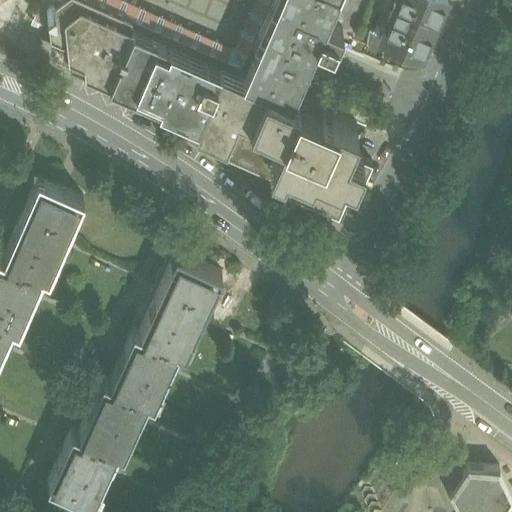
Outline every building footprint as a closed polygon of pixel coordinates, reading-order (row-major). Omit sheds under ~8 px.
[(133,22),(82,0),(65,0),(56,6),(55,7),(54,7),(48,12),(50,30),(58,33),(60,56),(109,77),(133,22)] [(132,12),(123,8),(118,12),(91,0),(82,0),(133,22),(132,12)] [(330,0),(273,0),(243,70),(291,91),(307,54),(316,32),(332,39),(335,32),(338,33),(343,22),(324,14),(330,0)] [(443,0),(395,0),(381,34),(380,36),(388,40),(420,53),(443,0)] [(221,60),(133,22),(109,77),(197,116),(221,60)] [(381,34),(370,28),(367,43),(383,51),(388,40),(380,36),(381,34)] [(243,70),(221,60),(197,116),(210,121),(201,141),(280,175),(275,187),(316,205),(319,199),(338,208),(349,183),(358,186),(372,155),(347,144),(357,120),(291,91),(243,70)] [(84,193),(44,176),(40,185),(35,183),(4,253),(43,270),(49,273),(84,193)] [(182,250),(177,260),(173,257),(140,327),(179,345),(185,348),(222,269),(182,250)] [(4,253),(0,251),(0,316),(12,322),(19,325),(43,270),(4,253)] [(0,316),(0,350),(12,322),(0,316)] [(140,327),(134,324),(110,377),(148,395),(154,398),(179,345),(140,327)] [(110,377),(103,375),(79,428),(117,446),(123,449),(148,395),(110,377)] [(79,428),(72,425),(47,479),(92,500),(117,446),(79,428)] [(511,511),(511,488),(500,463),(468,461),(450,487),(461,511),(511,511)]
